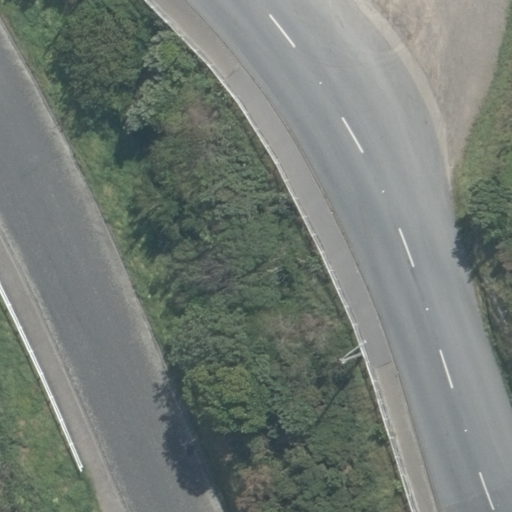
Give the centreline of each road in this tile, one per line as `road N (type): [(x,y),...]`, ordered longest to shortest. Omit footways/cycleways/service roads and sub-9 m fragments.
road 1 (tertiary): [(504,511),(351,96),(261,0)]
road 2 (residential): [(0,141),(99,303),(174,511)]
